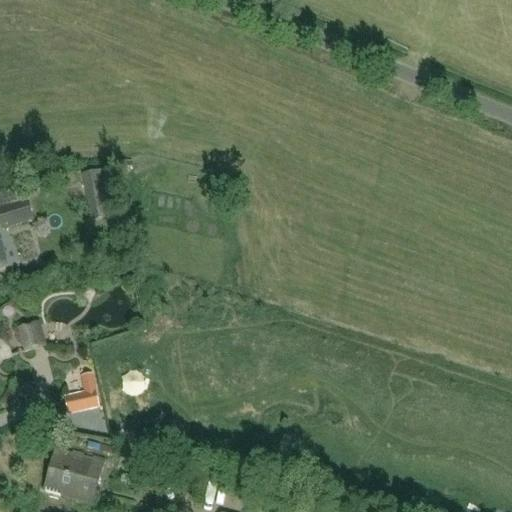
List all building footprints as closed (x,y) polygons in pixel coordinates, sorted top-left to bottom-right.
[(108,191),(104,172),(85,176),(89,194),(108,191)] [(0,195),(0,209),(27,201),(23,188),(0,195)] [(0,209),(0,222),(2,230),(33,221),(27,201),(0,209)] [(26,354),(45,348),(38,324),(19,330),(26,354)] [(0,361),(11,358),(1,326),(0,326),(0,361)] [(67,415),(99,409),(92,376),(81,378),(83,395),(64,399),(67,415)] [(94,501),(104,463),(56,450),(46,487),(62,491),(60,498),(75,502),(77,496),(94,501)] [(140,479),(142,468),(143,463),(119,458),(115,473),(140,479)]
